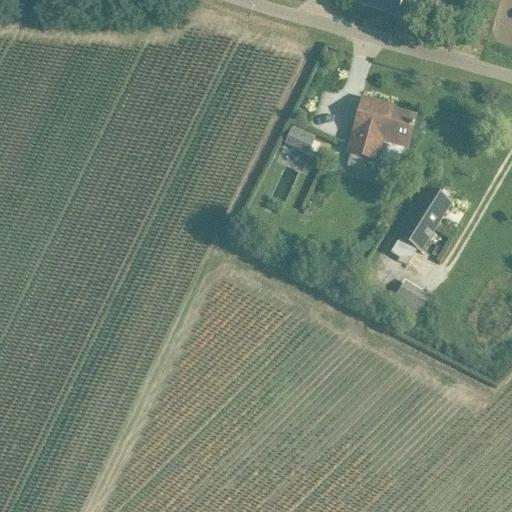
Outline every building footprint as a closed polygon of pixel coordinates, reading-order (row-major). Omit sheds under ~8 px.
[(342,0),(395,18),(402,0),(342,0)] [(416,0),(408,18),(444,35),(462,0),(416,0)] [(382,143),(407,149),(415,116),(414,116),(413,119),(384,111),(385,108),(362,102),(346,159),(375,167),(382,143)] [(303,137),(297,148),(318,160),(324,150),(303,137)] [(396,239),(420,255),(451,206),(427,190),(396,239)]
